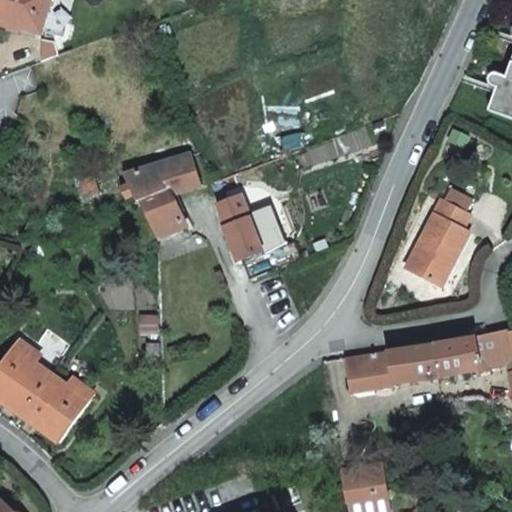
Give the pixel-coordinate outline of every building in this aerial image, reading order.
[(0,24),(35,35),(45,0),(2,0),(0,10),(0,24)] [(511,23),(510,23),(509,25),(506,28),(506,30),(506,33),(507,34),(511,35),(511,46),(501,76),(496,74),(494,73),(491,73),(489,74),(486,76),(486,79),(485,81),(486,83),(487,84),(494,87),(486,109),(511,119),(511,23)] [(128,190),(114,197),(121,211),(138,202),(153,241),(185,228),(169,195),(200,185),(189,153),(120,173),(128,190)] [(83,197),(97,192),(92,177),(77,182),(83,197)] [(259,213),(252,194),(240,200),(246,218),(259,213)] [(240,200),(238,195),(215,205),(220,226),(234,263),(244,259),(246,263),(239,265),(246,282),(255,278),(269,272),(295,261),(287,244),(267,252),(266,249),(259,251),(246,218),(240,200)] [(467,231),(460,228),(468,213),(440,198),(404,266),(436,283),(448,260),(451,261),(467,231)] [(29,254),(32,243),(27,241),(24,253),(29,254)] [(153,313),(138,314),(139,331),(154,331),(153,313)] [(511,360),(505,336),(427,345),(434,378),(477,370),(477,366),(505,361),(511,360)] [(0,360),(0,400),(21,416),(48,376),(23,358),(29,350),(15,339),(0,360)] [(434,378),(427,345),(367,352),(343,355),(347,389),(372,385),(371,380),(384,381),(393,385),(434,378)] [(58,442),(91,394),(76,384),(71,391),(48,376),(21,416),(58,442)] [(385,496),(380,465),(367,467),(372,498),(385,496)] [(387,511),(385,496),(372,498),(367,467),(361,468),(366,499),(368,511),(387,511)] [(368,511),(366,499),(361,468),(340,471),(345,502),(346,511),(368,511)] [(11,511),(0,500),(0,511),(11,511)]
